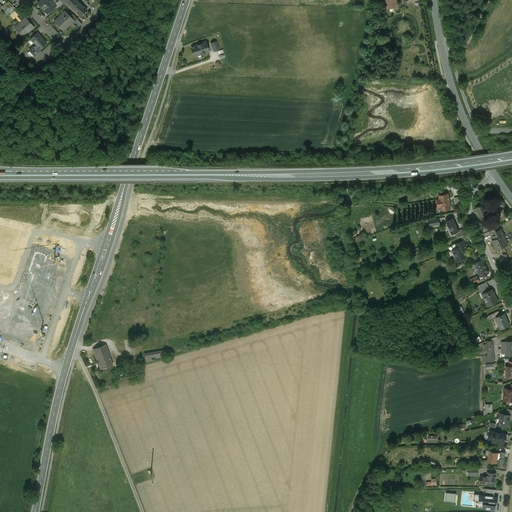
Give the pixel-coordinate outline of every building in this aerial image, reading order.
[(52,2),(50,0),(42,0),(39,3),(41,5),(40,6),(47,14),(55,7),(54,6),(51,3),(52,2)] [(54,6),(55,7),(57,9),(63,4),(59,0),(60,1),(54,6)] [(81,4),(76,0),(67,0),(65,2),(66,2),(75,11),(74,11),(75,11),(80,16),(86,11),(85,10),(80,5),(81,4)] [(387,0),(388,6),(385,7),(386,9),(396,8),(395,0),(387,0)] [(89,6),(84,1),(81,4),(80,5),(85,10),(89,6)] [(2,6),(2,7),(10,15),(15,10),(7,2),(2,6)] [(65,11),(54,21),(63,31),(73,21),(74,21),(70,17),(65,11)] [(33,28),(25,19),(16,27),(24,36),(33,28)] [(47,43),(37,33),(31,39),(33,41),(33,42),(37,46),(40,49),(47,43)] [(206,42),(193,46),(193,47),(192,47),(193,48),(193,47),(196,56),(209,51),(206,42)] [(40,49),(37,46),(34,48),(32,46),(28,50),(35,58),(42,52),(40,49)] [(443,195),(439,195),(439,199),(437,199),(438,207),(441,207),(441,210),(450,209),(450,205),(449,201),(449,197),(448,197),(448,194),(443,195)] [(484,204),(476,207),(481,220),(489,217),(484,204)] [(459,231),(453,218),(446,221),(451,234),(459,231)] [(496,231),(495,232),(496,235),(494,236),(495,239),(499,237),(503,244),(507,242),(501,229),(496,231)] [(354,238),(356,242),(366,238),(364,234),(354,238)] [(499,237),(495,239),(494,236),(493,237),(494,240),(492,241),(496,250),(504,246),(503,244),(499,237)] [(463,241),(456,244),(457,248),(453,250),(456,258),(456,257),(458,262),(464,260),(463,259),(466,257),(464,253),(463,250),(467,249),(466,247),(463,241)] [(44,306),(57,266),(45,262),(47,256),(35,252),(28,272),(33,274),(22,309),(0,301),(0,331),(29,341),(33,329),(37,331),(42,316),(38,314),(41,305),(44,306)] [(488,273),(482,259),(474,263),(476,267),(481,277),(488,273)] [(440,274),(433,278),(436,284),(443,279),(440,274)] [(477,276),(469,280),(472,285),(479,281),(477,276)] [(486,282),(477,286),(480,292),(482,291),(483,294),(490,290),(486,282)] [(490,290),(483,294),(485,297),(484,298),(488,306),(498,301),(492,289),(490,290)] [(456,308),(459,314),(465,312),(462,306),(456,308)] [(504,314),(495,318),(500,329),(509,325),(504,314)] [(105,344),(93,349),(100,368),(113,364),(105,344)] [(171,349),(144,354),(146,363),(153,361),(152,359),(172,355),(171,349)] [(493,351),(487,352),(487,355),(485,356),(486,362),(494,361),(493,351)] [(506,415),(500,413),(497,425),(507,427),(509,416),(506,415)] [(505,434),(490,431),(488,441),(491,441),(491,442),(496,443),(498,443),(503,444),(505,434)] [(498,453),(489,451),(489,455),(487,461),(488,461),(496,463),(498,453)] [(503,466),(506,452),(500,451),(498,465),(503,466)] [(487,461),(480,460),(479,468),(486,468),(488,461),(487,461)] [(495,473),(487,473),(486,480),(482,479),(482,483),(494,485),(495,473)] [(497,496),(478,493),(477,501),(483,501),(482,509),(494,510),(495,502),(497,502),(497,496)]
